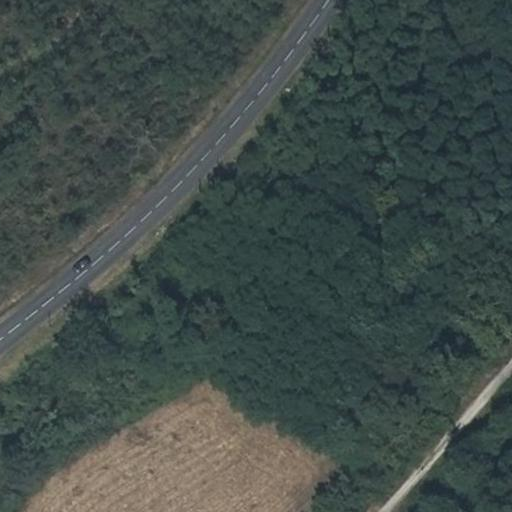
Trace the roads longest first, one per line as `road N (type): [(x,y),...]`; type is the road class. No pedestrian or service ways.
road 1 (secondary): [(329,0),(237,127),(128,237),(0,336)]
road 2 (track): [(379,511),(511,356)]
